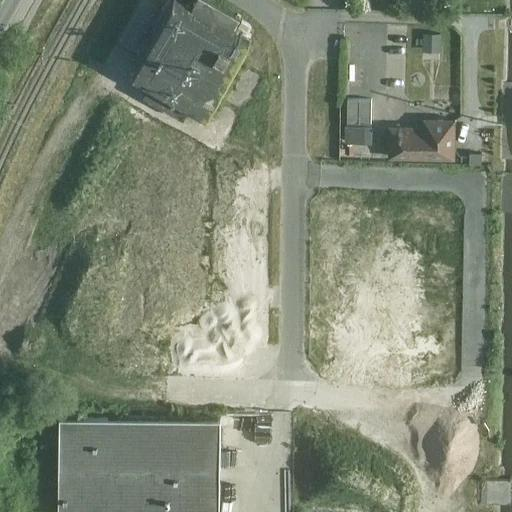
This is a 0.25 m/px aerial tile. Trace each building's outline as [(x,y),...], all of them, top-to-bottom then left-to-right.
[(177,0),(174,0),(134,72),(151,81),(143,95),(184,119),(192,105),(209,114),(250,41),(233,32),(241,18),(209,0),(196,0),(192,8),(177,0)] [(439,53),(440,35),(422,34),(421,52),(439,53)] [(385,103),(345,102),(345,144),(369,144),(369,130),(385,130),(385,103)] [(387,160),(454,161),(455,119),(421,119),(420,127),(388,126),(387,160)] [(167,219),(169,350),(246,351),(249,198),(198,197),(198,187),(149,186),(149,219),(167,219)] [(450,375),(451,290),(394,289),(393,375),(450,375)] [(215,511),(214,419),(56,418),(56,511),(215,511)]
